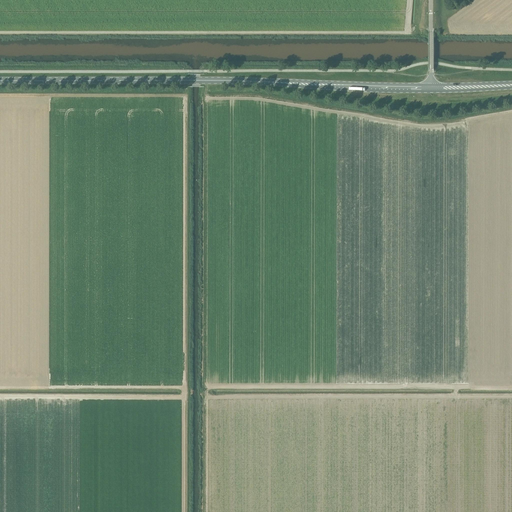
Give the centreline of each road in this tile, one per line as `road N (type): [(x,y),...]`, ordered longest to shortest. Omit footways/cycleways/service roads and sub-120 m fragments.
road 1 (secondary): [(267,82),(0,80)]
road 2 (secondary): [(267,82),(430,91)]
road 3 (secondary): [(430,85),(267,82)]
